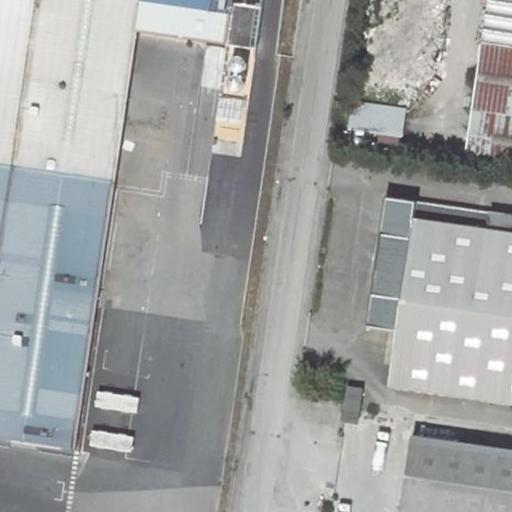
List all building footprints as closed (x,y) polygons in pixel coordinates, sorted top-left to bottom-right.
[(230,19),(233,0),(0,0),(0,440),(74,451),(142,6),(230,19)] [(511,0),(488,0),(464,163),(511,170),(511,0)] [(353,102),(349,130),(401,137),(405,110),(353,102)] [(511,217),(386,199),(372,296),(403,300),(391,387),(511,404),(511,217)] [(349,387),(347,401),(361,403),(363,389),(349,387)] [(347,401),(344,423),(358,424),(361,403),(347,401)] [(511,511),(511,457),(416,445),(406,511),(511,511)]
